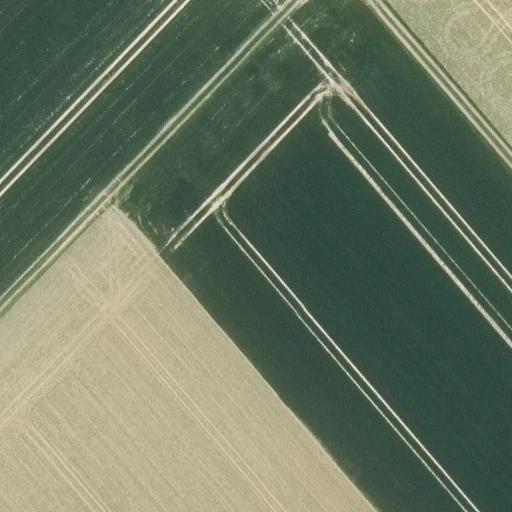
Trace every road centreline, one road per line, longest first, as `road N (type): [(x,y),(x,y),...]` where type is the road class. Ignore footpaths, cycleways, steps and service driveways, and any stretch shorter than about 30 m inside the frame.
road 1 (track): [(0,306),(296,0)]
road 2 (track): [(374,0),(511,161)]
